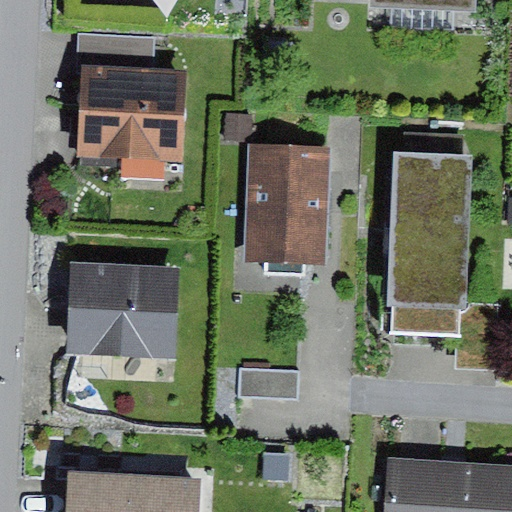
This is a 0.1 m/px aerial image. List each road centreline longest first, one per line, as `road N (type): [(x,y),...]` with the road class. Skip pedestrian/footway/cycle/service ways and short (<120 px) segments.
road 1 (residential): [(0,366),(26,0)]
road 2 (residential): [(511,407),(335,395)]
